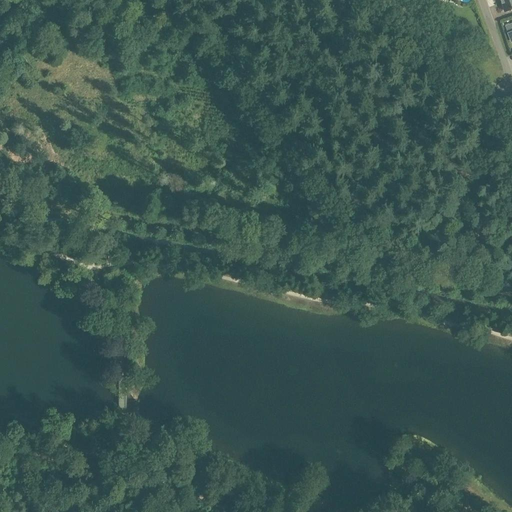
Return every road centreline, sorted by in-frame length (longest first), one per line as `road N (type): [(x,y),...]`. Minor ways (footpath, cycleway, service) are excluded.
road 1 (track): [(511,339),(401,308),(322,301),(183,270),(92,269)]
road 2 (track): [(382,268),(0,191)]
road 3 (track): [(183,0),(382,268)]
road 4 (track): [(120,453),(121,358),(92,269)]
road 5 (track): [(120,453),(204,461),(282,511)]
road 6 (track): [(397,511),(405,469),(421,456),(466,478),(494,511)]
road 7 (unclassified): [(507,102),(393,0)]
road 8 (track): [(511,293),(382,268)]
road 9 (track): [(0,446),(35,441),(120,453)]
